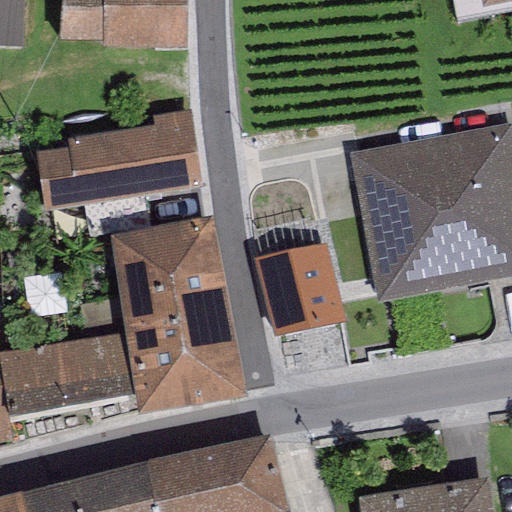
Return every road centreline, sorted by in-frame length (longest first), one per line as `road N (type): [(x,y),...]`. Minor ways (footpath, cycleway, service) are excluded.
road 1 (residential): [(276,417),(223,189),(204,0)]
road 2 (residential): [(276,417),(0,492)]
road 3 (residential): [(511,376),(276,417)]
